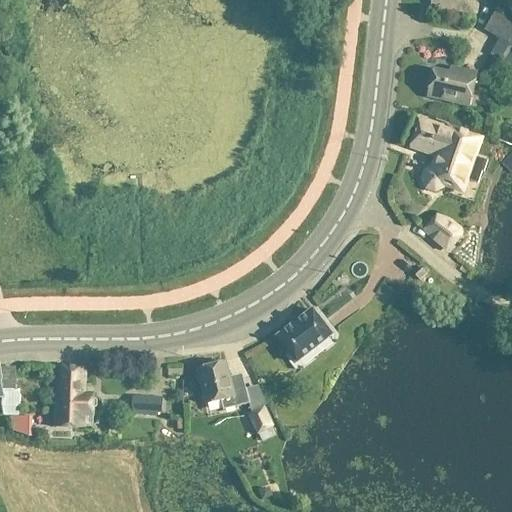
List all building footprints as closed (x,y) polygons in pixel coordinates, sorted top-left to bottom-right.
[(430,0),(429,9),(474,16),(477,0),(430,0)] [(511,17),(497,9),(484,31),(499,40),(490,55),(505,64),(511,68),(511,17)] [(469,108),(476,76),(454,71),(453,76),(432,72),(426,99),(469,108)] [(447,129),(446,131),(420,122),(410,149),(426,155),(429,153),(437,156),(433,169),(424,173),(421,181),(425,189),(433,192),(441,188),(444,182),(454,185),(458,186),(462,184),(465,180),(472,159),(467,157),(474,139),(447,129)] [(511,147),(511,131),(503,128),(498,143),(511,148),(511,147)] [(449,225),(437,220),(425,233),(447,253),(460,239),(459,233),(449,225)] [(418,282),(425,275),(421,270),(414,278),(418,282)] [(279,340),(295,362),(295,363),(296,364),(298,363),(330,338),(331,337),(330,335),(330,336),(314,313),(313,311),(311,312),(279,337),(278,338),(279,340)] [(220,403),(223,412),(249,406),(243,384),(231,386),(226,364),(197,370),(205,406),(220,403)] [(55,368),(53,417),(53,428),(83,429),(83,417),(91,417),(91,396),(83,395),(84,369),(55,368)] [(135,416),(157,417),(157,414),(161,414),(162,398),(132,396),(132,412),(135,412),(135,416)] [(39,405),(17,409),(20,429),(42,426),(39,405)] [(265,407),(247,416),(257,437),(258,437),(272,429),(275,428),(265,407)] [(276,437),(272,429),(258,437),(262,444),(276,437)]
